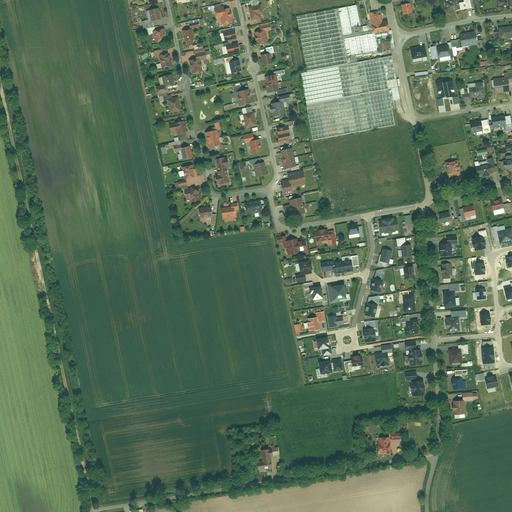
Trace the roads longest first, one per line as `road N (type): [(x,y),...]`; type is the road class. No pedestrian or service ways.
road 1 (unclassified): [(0,94),(87,509)]
road 2 (unclassified): [(87,509),(436,456)]
road 3 (residential): [(165,0),(206,186),(213,195),(268,188)]
road 4 (residential): [(416,135),(342,148),(311,0)]
road 5 (residential): [(268,188),(274,168),(235,0)]
road 6 (residential): [(433,341),(423,206)]
road 7 (residential): [(268,188),(279,227),(368,215)]
road 8 (residential): [(349,341),(373,249),(368,215)]
